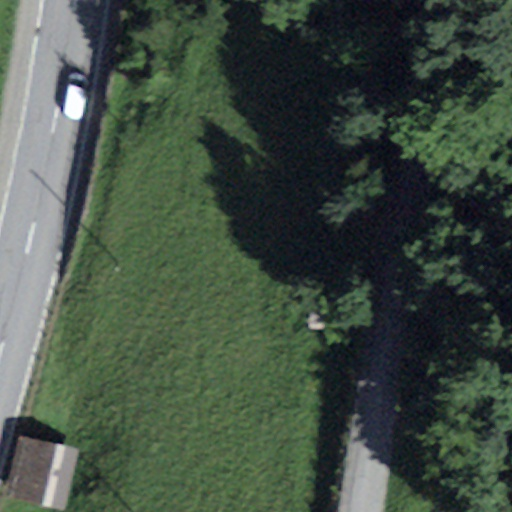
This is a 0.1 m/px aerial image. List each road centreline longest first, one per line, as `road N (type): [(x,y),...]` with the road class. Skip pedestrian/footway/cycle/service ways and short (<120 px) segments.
road 1 (unclassified): [(447,0),(359,511)]
road 2 (secondary): [(75,0),(38,194),(0,333)]
